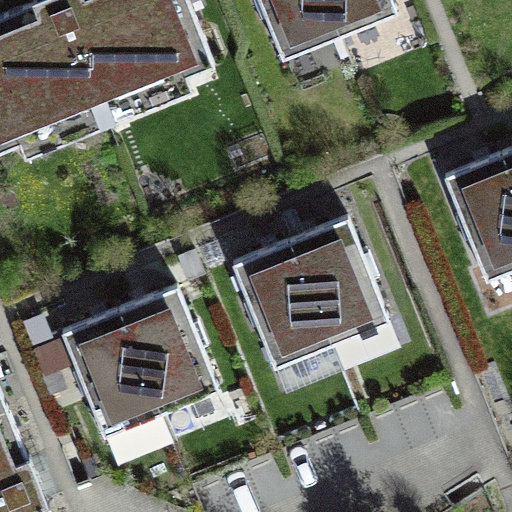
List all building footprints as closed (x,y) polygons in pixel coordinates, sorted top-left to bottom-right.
[(29,0),(0,12),(0,146),(214,62),(189,0),(29,0)] [(283,55),(341,32),(327,0),(255,0),(262,17),(267,15),(283,55)] [(327,0),(341,32),(398,9),(394,0),(327,0)] [(511,145),(503,150),(511,171),(511,145)] [(487,276),(511,266),(511,171),(503,150),(446,173),(461,211),(456,213),(466,238),(471,236),(487,276)] [(348,213),(291,236),(333,340),(390,317),(374,276),(379,274),(369,250),(364,252),(348,213)] [(275,363),(333,340),(291,236),(233,259),(249,298),(244,300),(254,324),(259,322),(275,363)] [(178,282),(120,305),(162,408),(219,385),(203,345),(208,343),(198,318),(193,320),(178,282)] [(105,432),(162,408),(120,305),(63,328),(78,367),(74,369),(83,393),(88,391),(105,432)] [(0,511),(48,511),(0,394),(0,511)]
